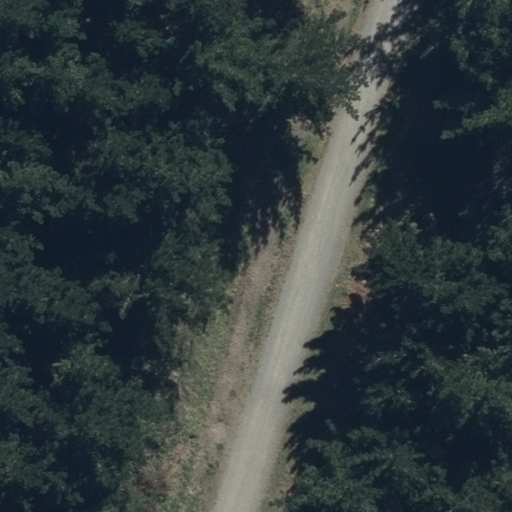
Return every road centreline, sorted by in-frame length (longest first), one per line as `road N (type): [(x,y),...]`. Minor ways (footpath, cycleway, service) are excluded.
road 1 (track): [(330,0),(146,511)]
road 2 (track): [(164,451),(382,511)]
